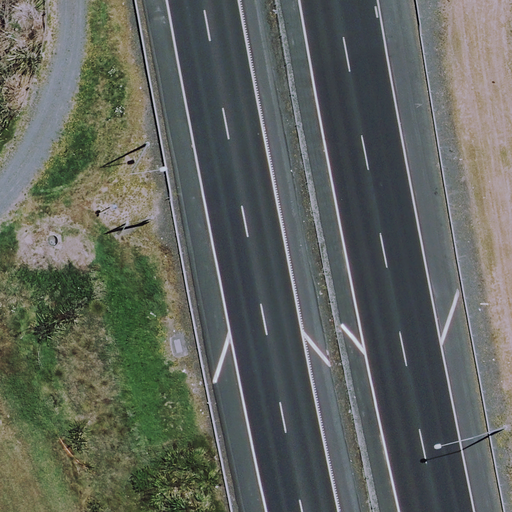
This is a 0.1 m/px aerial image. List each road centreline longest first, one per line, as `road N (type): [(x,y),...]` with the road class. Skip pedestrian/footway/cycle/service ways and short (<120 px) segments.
road 1 (motorway): [(300,511),(198,0)]
road 2 (motorway): [(351,0),(442,511)]
